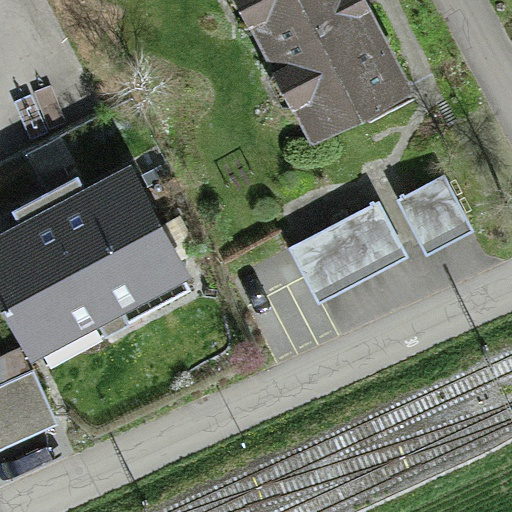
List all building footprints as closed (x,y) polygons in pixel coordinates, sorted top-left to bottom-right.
[(252,0),(259,14),(252,17),(278,68),(286,64),(301,94),(302,96),(295,100),(314,137),(408,87),(366,7),(371,4),(368,0),(252,0)] [(103,302),(116,327),(190,287),(131,176),(0,245),(0,278),(32,339),(103,302)] [(467,223),(443,176),(398,199),(422,246),(467,223)] [(401,248),(377,202),(290,247),(314,293),(401,248)] [(0,383),(0,443),(57,419),(35,368),(0,383)]
